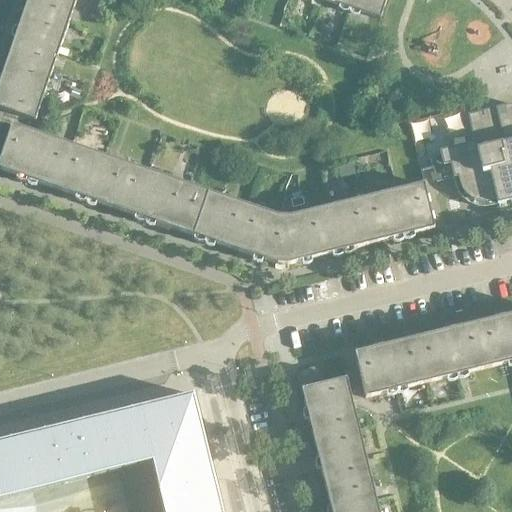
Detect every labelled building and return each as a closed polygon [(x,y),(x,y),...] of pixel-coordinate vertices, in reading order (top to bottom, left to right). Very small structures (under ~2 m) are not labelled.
[(76,0),(27,0),(24,11),(67,26),(76,0)] [(319,0),(339,6),(340,1),(350,4),(348,9),(379,20),(386,0),(319,0)] [(67,26),(24,11),(7,58),(51,73),(67,26)] [(51,73),(7,58),(0,79),(0,110),(15,115),(34,122),(51,73)] [(482,111),(481,111),(466,115),(473,143),(438,152),(442,166),(419,171),(423,186),(424,186),(421,172),(432,169),(436,183),(452,178),(454,184),(454,185),(454,186),(456,192),(457,193),(461,199),(462,199),(468,204),(474,207),(481,208),(483,208),(489,207),(497,205),(495,198),(508,195),(510,202),(511,201),(511,105),(510,106),(502,106),(501,106),(501,107),(494,108),(496,115),(483,118),(482,111)] [(11,126),(10,127),(0,157),(0,171),(28,181),(29,175),(38,178),(37,184),(56,190),(71,147),(11,126)] [(130,167),(71,147),(56,190),(75,197),(77,192),(86,195),(84,200),(115,211),(130,167)] [(189,187),(130,167),(115,211),(146,221),(147,216),(157,219),(155,224),(174,231),(189,187)] [(422,185),(361,200),(372,245),(392,240),(390,235),(400,232),(401,238),(433,230),(422,185)] [(252,208),(189,187),(174,231),(194,238),(195,232),(205,235),(203,241),(237,252),(252,208)] [(302,199),(290,202),(292,209),(303,206),(302,199)] [(372,245),(361,200),(299,215),(309,255),(310,260),(343,252),(341,247),(351,244),(352,250),(372,245)] [(277,217),(252,208),(237,252),(253,258),(255,252),(264,255),(262,261),(275,265),(274,267),(276,268),(277,244),(277,217)] [(309,255),(299,215),(289,218),(277,217),(277,244),(276,268),(288,268),(287,266),(301,263),(299,257),(309,255)] [(504,316),(505,317),(500,317),(495,320),(495,318),(494,318),(494,320),(476,324),(487,369),(511,363),(511,315),(506,317),(505,315),(504,316)] [(487,369),(476,324),(457,329),(456,327),(455,328),(456,329),(451,329),(446,332),(446,330),(445,330),(445,332),(415,339),(426,384),(446,379),(444,374),(454,371),(455,377),(487,369)] [(426,384),(415,339),(385,347),(384,345),(383,345),(383,347),(378,347),(374,349),(374,348),(372,348),(373,349),(353,354),(364,399),(397,391),(395,386),(405,383),(406,389),(426,384)] [(324,381),(320,367),(296,373),(299,386),(324,381)] [(345,380),(300,391),(312,441),(357,430),(345,380)] [(221,511),(193,395),(0,442),(0,511),(221,511)] [(369,479),(357,430),(312,441),(324,490),(369,479)] [(377,511),(369,479),(324,490),(329,511),(377,511)]
